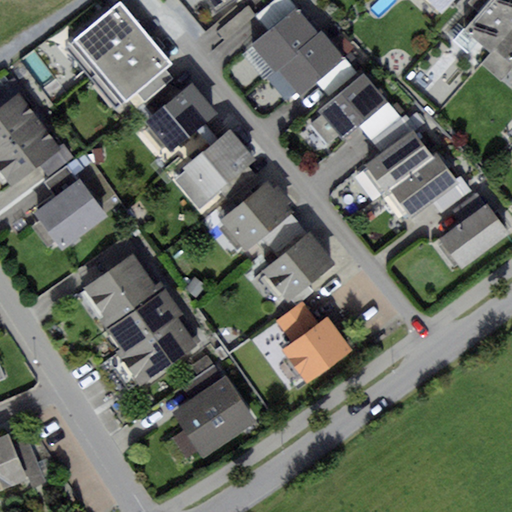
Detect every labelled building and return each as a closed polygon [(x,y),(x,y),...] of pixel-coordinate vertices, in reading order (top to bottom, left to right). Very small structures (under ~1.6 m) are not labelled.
[(207,0),(214,11),(232,0),(207,0)] [(275,0),(256,17),(268,30),(296,6),(289,0),(275,0)] [(426,0),(441,14),(454,0),(426,0)] [(511,0),(490,0),(464,30),(491,53),(495,49),(511,29),(511,0)] [(120,2),(72,41),(98,72),(145,33),(120,2)] [(275,69),(318,32),(296,6),(268,30),(253,44),(275,69)] [(245,8),(216,32),(225,42),(254,18),(245,8)] [(511,29),(495,49),(511,63),(511,29)] [(275,69),(266,78),(285,100),(296,90),(300,94),(343,56),(320,30),(318,32),(275,69)] [(170,62),(145,33),(98,72),(123,102),(136,92),(164,68),(170,62)] [(164,68),(136,92),(145,102),(167,83),(173,79),(164,68)] [(364,73),(318,111),(322,116),(309,126),(325,145),(338,134),(342,139),(359,126),(388,102),(364,73)] [(143,104),(153,115),(177,95),(167,83),(145,102),(143,104)] [(153,115),(143,124),(168,154),(216,114),(190,84),(177,95),(153,115)] [(0,147),(39,118),(19,92),(0,105),(0,147)] [(399,114),(388,102),(359,126),(369,139),(399,114)] [(371,142),(380,153),(412,130),(414,128),(405,116),(371,142)] [(39,118),(0,147),(0,181),(0,182),(5,179),(11,186),(40,164),(61,148),(39,118)] [(230,128),(184,168),(210,197),(219,189),(247,165),(255,157),(230,128)] [(386,190),(432,158),(412,130),(380,153),(362,166),(382,193),(386,190)] [(61,148),(40,164),(48,176),(73,157),(65,146),(61,148)] [(102,149),(93,149),(93,162),(101,162),(102,149)] [(432,158),(386,190),(405,217),(431,199),(456,182),(437,155),(432,158)] [(55,198),(79,180),(68,165),(44,182),(55,198)] [(255,174),(247,165),(219,189),(228,199),(255,174)] [(456,182),(431,199),(440,213),(471,192),(462,178),(456,182)] [(55,198),(34,214),(62,251),(107,217),(79,180),(55,198)] [(268,182),(221,221),(245,251),(260,238),(290,214),(293,211),(286,203),(290,200),(277,185),(273,189),(268,182)] [(451,211),(460,222),(486,203),(478,191),(451,211)] [(460,222),(439,238),(462,268),(509,233),(486,203),(460,222)] [(307,234),(290,214),(260,238),(277,258),(307,234)] [(277,258),(264,270),(290,301),(335,264),(309,232),(307,234),(277,258)] [(134,255),(86,288),(104,315),(98,319),(120,349),(115,352),(139,386),(203,342),(161,282),(155,286),(134,255)] [(276,321),(292,342),(318,323),(302,302),(276,321)] [(292,342),(282,349),(306,383),(352,349),(327,316),(318,323),(292,342)] [(207,355),(191,366),(197,375),(213,364),(207,355)] [(222,377),(213,364),(197,375),(180,387),(189,400),(222,377)] [(189,400),(170,413),(181,430),(172,437),(186,458),(197,450),(202,458),(256,421),(224,375),(222,377),(189,400)] [(8,434),(0,436),(0,491),(26,481),(31,488),(46,482),(28,437),(12,443),(8,434)]
